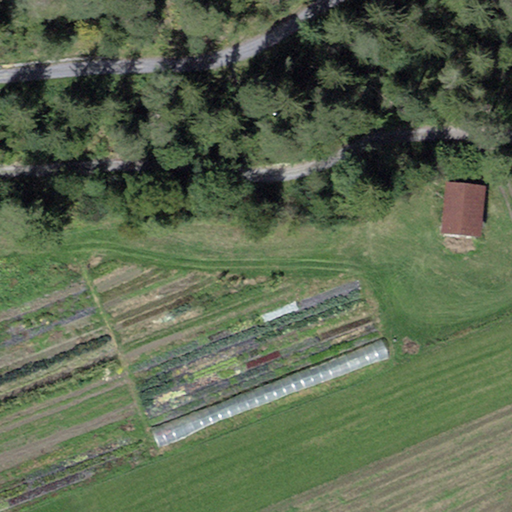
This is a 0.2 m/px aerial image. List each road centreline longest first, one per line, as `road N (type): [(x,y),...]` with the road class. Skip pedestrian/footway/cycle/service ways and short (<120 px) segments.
road 1 (track): [(0,174),(126,163),(301,173),(364,143),(419,132),(511,139)]
road 2 (track): [(0,73),(197,62),(293,38),(347,0)]
